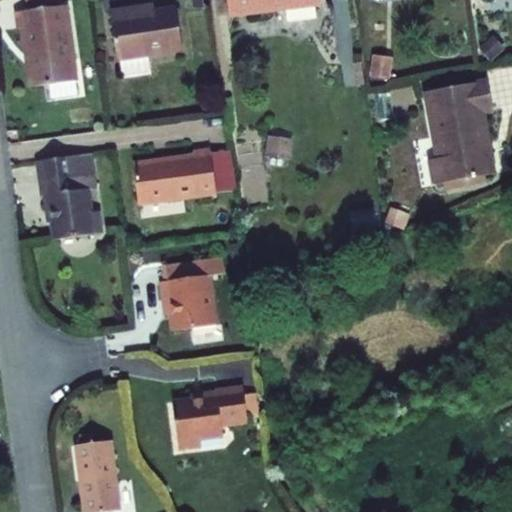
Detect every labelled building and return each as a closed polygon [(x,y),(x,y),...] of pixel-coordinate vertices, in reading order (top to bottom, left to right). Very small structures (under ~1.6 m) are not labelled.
[(25,25),(33,81),(77,76),(64,0),(62,0),(16,7),(18,25),(25,25)] [(129,0),(110,3),(118,52),(155,46),(156,56),(162,60),(181,57),(185,52),(177,0),(150,4),(148,0),(129,0)] [(372,79),(389,79),(390,59),(373,58),(372,79)] [(414,152),(418,177),(482,166),(471,106),(482,104),(477,74),(412,85),(423,151),(414,152)] [(268,139),(267,157),(290,157),(290,140),(268,139)] [(198,152),(138,160),(142,194),(220,185),(213,144),(197,145),(198,152)] [(101,202),(92,202),(89,181),(98,180),(93,146),(40,154),(44,191),(51,189),(56,232),(105,226),(101,202)] [(169,278),(176,324),(214,318),(207,272),(196,273),(194,259),(159,264),(161,279),(169,278)] [(245,406),(239,369),(213,373),(214,382),(170,388),(176,434),(199,431),(197,422),(221,419),(220,409),(245,406)] [(117,434),(82,439),(92,508),(128,503),(117,434)]
